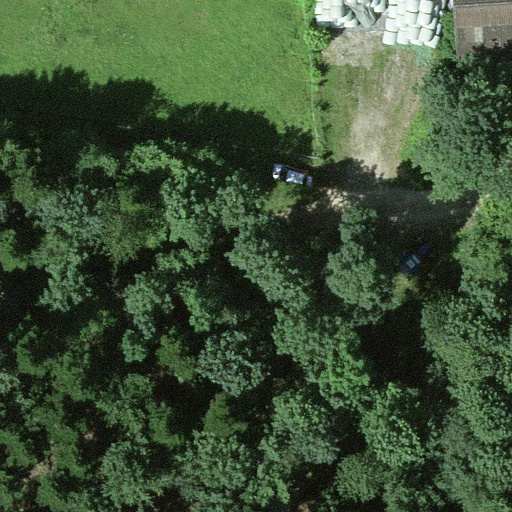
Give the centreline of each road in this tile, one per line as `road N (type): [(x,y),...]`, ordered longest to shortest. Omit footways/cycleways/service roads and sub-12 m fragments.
road 1 (track): [(0,163),(292,222)]
road 2 (track): [(292,222),(0,255)]
road 3 (track): [(511,200),(292,222)]
